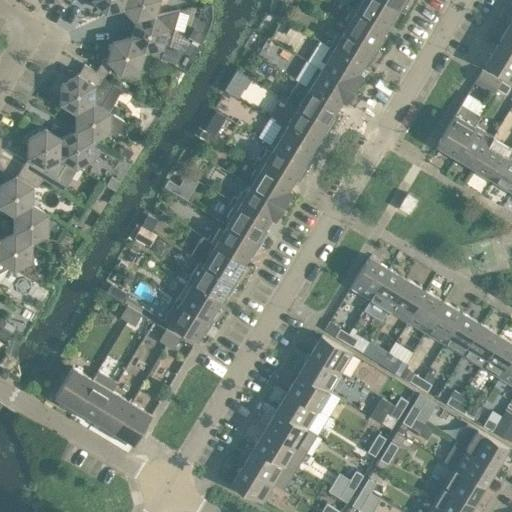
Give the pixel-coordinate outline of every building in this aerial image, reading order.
[(88,0),(90,1),(90,0),(95,0),(106,11),(124,7),(125,0),(88,0)] [(125,0),(124,7),(136,19),(155,15),(159,0),(125,0)] [(389,21),(394,24),(402,10),(385,0),(356,0),(355,3),(352,1),(349,4),(386,27),(389,21)] [(408,0),(385,0),(402,10),(408,0)] [(387,35),(383,32),(386,27),(349,4),(347,8),(350,11),(345,20),(349,23),(345,29),(379,49),(387,35)] [(144,50),(170,44),(180,8),(155,15),(136,19),(131,36),(144,50)] [(497,44),(511,53),(511,27),(508,26),(497,44)] [(122,29),(111,31),(113,40),(124,38),(122,29)] [(366,60),(370,63),(379,49),(345,29),(342,34),(338,32),(332,42),(328,39),(326,43),(362,66),(366,60)] [(139,67),(144,50),(131,36),(124,38),(113,40),(108,58),(104,57),(96,71),(105,76),(113,63),(121,72),(139,67)] [(363,74),(359,72),(362,66),(326,43),(323,47),(327,50),(321,59),(325,62),(322,68),(355,88),(363,74)] [(485,63),(511,79),(511,53),(497,44),(485,63)] [(164,46),(160,58),(175,63),(179,51),(164,46)] [(72,108),(77,111),(94,102),(100,106),(115,82),(105,76),(96,71),(84,63),(78,74),(62,83),(61,102),(63,103),(72,108)] [(355,88),(322,68),(317,65),(308,81),(305,79),(302,82),(339,105),(342,99),(347,102),(355,88)] [(482,68),(476,80),(495,91),(497,88),(502,80),(482,68)] [(229,80),(225,88),(236,94),(241,86),(229,80)] [(506,93),(511,86),(502,80),(497,88),(506,93)] [(340,113),(335,111),(339,105),(302,82),(300,86),(303,89),(297,98),(302,101),(298,107),(331,127),(340,113)] [(100,106),(94,102),(77,111),(76,129),(93,139),(109,130),(116,135),(125,121),(109,111),(100,106)] [(63,103),(59,110),(68,115),(72,108),(63,103)] [(456,155),(475,125),(481,114),(462,103),(437,144),(456,155)] [(331,127),(298,107),(294,104),(285,120),(281,118),(279,121),(315,144),(319,138),(323,141),(331,127)] [(211,119),(205,129),(212,133),(216,135),(221,125),(211,119)] [(316,152),(312,150),(315,144),(279,121),(276,125),(280,128),(274,137),(278,140),(275,146),(308,166),(316,152)] [(475,167),(493,136),(475,125),(456,155),(475,167)] [(198,126),(194,133),(208,140),(212,133),(205,129),(198,126)] [(29,155),(22,166),(43,178),(48,171),(58,177),(68,161),(61,157),(61,137),(46,128),(29,137),(29,155)] [(93,157),(93,139),(76,129),(61,137),(61,157),(68,161),(76,166),(93,157)] [(493,136),(475,167),(493,178),(511,147),(493,136)] [(133,153),(122,146),(117,153),(129,160),(133,153)] [(295,177),(300,180),(308,166),(275,146),(271,151),(267,149),(261,159),(257,157),(255,161),(292,183),(295,177)] [(511,147),(493,178),(511,189),(511,188),(511,147)] [(293,191),(288,188),(292,183),(255,161),(253,164),(256,167),(250,176),(254,179),(251,185),(284,205),(293,191)] [(0,203),(15,213),(32,204),(32,185),(38,186),(43,178),(22,166),(16,176),(0,184),(0,203)] [(110,178),(107,184),(115,189),(120,181),(120,180),(114,177),(112,176),(110,178)] [(169,178),(165,185),(175,192),(180,185),(169,178)] [(272,216),(276,219),(284,205),(251,185),(247,190),(243,188),(237,198),(234,196),(231,200),(268,222),(272,216)] [(407,192),(399,206),(410,213),(418,198),(407,192)] [(269,230),(265,228),(268,222),(231,200),(229,203),(232,206),(227,215),(231,218),(227,224),(261,244),(269,230)] [(15,213),(15,231),(31,241),(47,232),(48,213),(32,204),(15,213)] [(148,214),(142,225),(150,230),(157,219),(148,214)] [(248,255),(252,258),(261,244),(227,224),(224,229),(220,227),(214,237),(210,235),(208,238),(244,261),(248,255)] [(150,244),(156,234),(150,230),(142,225),(135,236),(150,244)] [(15,231),(0,238),(0,259),(12,266),(15,268),(31,259),(31,241),(15,231)] [(245,269),(241,267),(244,261),(208,238),(203,236),(191,255),(204,263),(237,283),(245,269)] [(64,249),(61,245),(56,244),(53,247),(52,252),(55,256),(60,257),(63,254),(64,249)] [(369,255),(351,286),(370,297),(389,267),(369,255)] [(0,273),(12,266),(0,259),(0,273)] [(224,294),(229,297),(237,283),(204,263),(200,268),(196,266),(190,276),(187,274),(184,278),(221,300),(224,294)] [(389,267),(370,297),(389,309),(407,278),(389,267)] [(222,308),(217,305),(221,300),(184,278),(182,282),(185,284),(179,294),(183,296),(180,302),(213,322),(222,308)] [(407,278),(389,309),(407,320),(426,289),(407,278)] [(121,288),(115,297),(124,302),(130,293),(121,288)] [(426,289),(407,320),(426,331),(444,300),(426,289)] [(205,336),(213,322),(180,302),(176,299),(164,319),(197,340),(201,333),(205,336)] [(444,300),(426,331),(445,342),(462,311),(444,300)] [(127,305),(121,316),(128,320),(135,309),(127,305)] [(135,325),(142,313),(135,309),(128,320),(135,325)] [(462,311),(445,342),(463,353),(481,323),(462,311)] [(3,326),(13,331),(16,326),(6,321),(3,326)] [(481,323),(463,353),(481,364),(500,334),(481,323)] [(340,327),(335,335),(344,341),(349,333),(340,327)] [(166,328),(159,339),(167,344),(174,332),(166,328)] [(174,348),(181,337),(174,332),(167,344),(174,348)] [(353,346),(358,338),(349,333),(344,341),(353,346)] [(353,352),(322,334),(310,353),(341,372),(353,352)] [(511,341),(500,334),(481,364),(500,376),(511,355),(511,341)] [(377,350),(372,357),(381,363),(386,355),(377,350)] [(341,372),(310,353),(299,372),(330,390),(341,372)] [(397,357),(395,360),(386,355),(381,363),(400,374),(406,363),(397,357)] [(511,355),(500,376),(511,383),(511,355)] [(414,372),(416,369),(406,363),(400,374),(419,386),(424,378),(414,372)] [(2,365),(0,368),(0,374),(5,378),(10,370),(2,365)] [(61,399),(59,403),(73,411),(93,378),(73,366),(55,395),(61,399)] [(86,420),(89,415),(95,419),(112,390),(117,383),(97,371),(93,378),(73,411),(86,420)] [(330,390),(299,372),(288,390),(319,409),(330,390)] [(427,391),(432,383),(424,378),(419,386),(427,391)] [(100,422),(98,426),(112,435),(132,402),(112,390),(95,419),(100,422)] [(319,409),(288,390),(277,408),(307,427),(319,409)] [(451,394),(446,402),(455,407),(460,400),(451,394)] [(408,401),(400,396),(395,404),(403,409),(408,401)] [(464,413),(469,405),(460,400),(455,407),(464,413)] [(134,443),(152,414),(132,402),(112,435),(126,443),(128,439),(134,443)] [(421,408),(413,403),(408,412),(416,417),(421,408)] [(390,414),(387,412),(382,421),(392,428),(403,409),(395,404),(390,414)] [(318,434),(307,427),(277,408),(265,427),(307,452),(318,434)] [(511,414),(504,410),(497,422),(492,430),(511,441),(511,440),(511,414)] [(402,421),(410,426),(416,417),(408,412),(402,421)] [(416,417),(410,426),(420,431),(425,423),(416,417)] [(488,417),(483,424),(492,430),(497,422),(488,417)] [(456,441),(497,466),(509,447),(468,422),(456,441)] [(307,452),(265,427),(254,445),(296,471),(307,452)] [(386,437),(378,433),(373,441),(381,446),(386,437)] [(399,445),(391,440),(385,449),(393,454),(399,445)] [(367,451),(375,455),(381,446),(373,441),(367,451)] [(445,460),(455,466),(486,484),(497,466),(456,441),(445,460)] [(243,464),(274,482),(285,489),(296,471),(254,445),(243,464)] [(380,458),(388,463),(393,454),(385,449),(380,458)] [(231,483),(262,502),(274,482),(243,464),(231,483)] [(486,484),(455,466),(444,484),(474,503),(486,484)] [(364,474),(356,470),(350,479),(358,483),(364,474)] [(363,486),(371,491),(376,482),(368,477),(363,486)] [(345,487),(353,492),(358,483),(350,479),(345,487)] [(376,482),(371,491),(379,496),(380,496),(385,488),(376,482)] [(468,511),(474,503),(444,484),(433,503),(447,511),(468,511)] [(371,491),(363,486),(358,495),(365,500),(371,491)] [(340,511),(341,511),(326,503),(321,511),(322,511),(340,511)] [(447,511),(433,503),(426,511),(447,511)]
